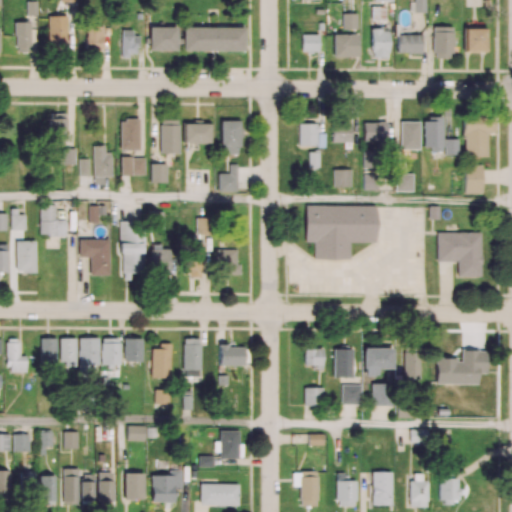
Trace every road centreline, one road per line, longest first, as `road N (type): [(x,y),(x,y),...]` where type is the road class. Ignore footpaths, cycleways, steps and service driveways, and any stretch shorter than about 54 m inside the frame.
road 1 (residential): [(511,313),(0,309)]
road 2 (residential): [(511,89),(0,86)]
road 3 (residential): [(271,511),(270,0)]
